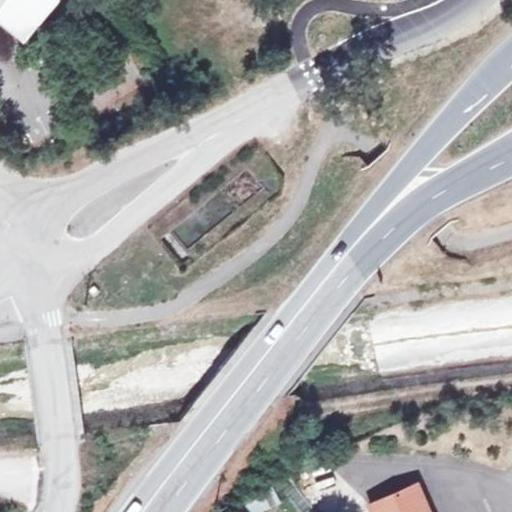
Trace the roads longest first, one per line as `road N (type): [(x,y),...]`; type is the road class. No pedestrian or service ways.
road 1 (unclassified): [(38,286),(68,240),(184,150),(302,71),(459,0)]
road 2 (primary): [(396,204),(155,511)]
road 3 (primary): [(511,55),(434,135),(396,204)]
road 4 (unclassified): [(49,330),(63,458),(51,511)]
road 5 (primary): [(396,204),(511,154)]
